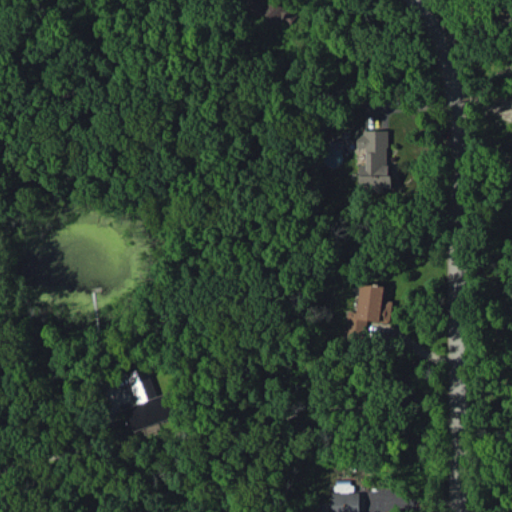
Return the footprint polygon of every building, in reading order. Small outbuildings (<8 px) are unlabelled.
[(247,0),(243,6),(275,28),(288,10),(273,0),(271,0),(267,6),(257,0),(247,0)] [(389,131),(357,131),(357,148),(366,147),(366,164),(360,164),(360,190),(389,190),(389,131)] [(390,323),(393,301),(384,300),(386,286),(361,283),(357,312),(348,310),(345,333),(364,335),(366,320),(390,323)] [(157,396),(147,366),(128,373),(138,404),(123,409),(131,431),(176,416),(168,392),(157,396)] [(360,511),(360,492),(331,492),(331,511),(360,511)]
